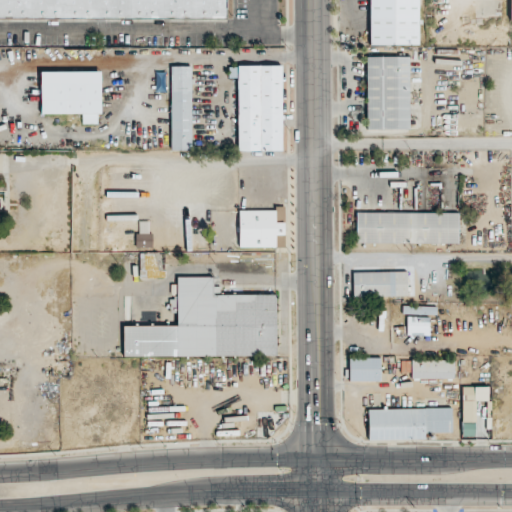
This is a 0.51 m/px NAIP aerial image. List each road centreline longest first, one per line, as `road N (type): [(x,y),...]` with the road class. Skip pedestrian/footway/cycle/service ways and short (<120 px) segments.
road 1 (secondary): [(0,508),(199,492),(511,491)]
road 2 (secondary): [(511,457),(214,457),(0,472)]
road 3 (tertiary): [(310,0),(316,511)]
